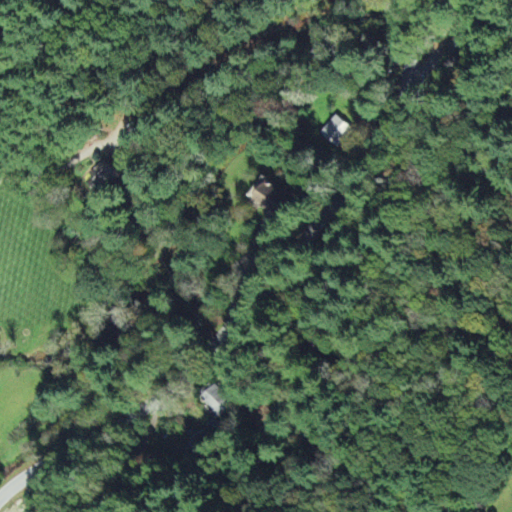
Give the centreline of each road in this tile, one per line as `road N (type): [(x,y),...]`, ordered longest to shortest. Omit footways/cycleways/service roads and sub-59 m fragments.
road 1 (residential): [(0,496),(156,397),(238,315),(388,147),(416,34),(453,0)]
road 2 (residential): [(388,147),(346,278),(349,381),(363,443),(334,511)]
road 3 (residential): [(0,164),(140,144),(205,80),(199,0)]
